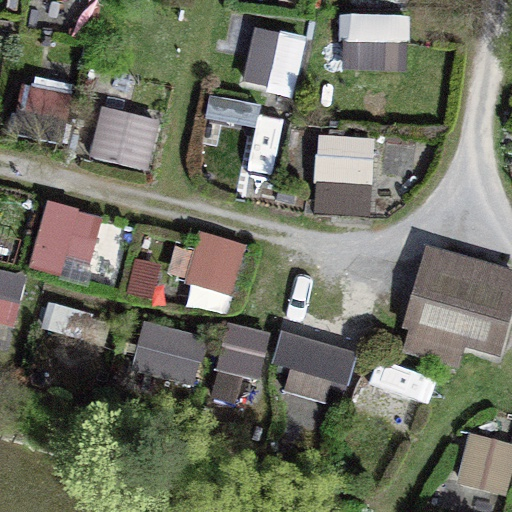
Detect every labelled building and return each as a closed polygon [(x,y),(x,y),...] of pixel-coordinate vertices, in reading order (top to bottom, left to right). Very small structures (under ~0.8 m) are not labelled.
[(412,37),(411,8),(339,11),(340,40),(412,37)] [(294,94),(307,36),(255,24),(241,82),(294,94)] [(23,112),(65,123),(74,89),(31,78),(23,112)] [(91,152),(148,170),(165,116),(107,99),(91,152)] [(222,162),(271,175),(284,119),(235,107),(222,162)] [(318,131),(315,209),(372,211),(375,133),(318,131)] [(49,197),(32,263),(63,271),(68,250),(96,257),(108,212),(49,197)] [(204,227),(184,299),(231,312),(251,240),(204,227)] [(511,269),(437,250),(415,333),(511,359),(511,269)] [(0,320),(21,323),(27,270),(0,267),(0,320)] [(133,371),(197,385),(209,333),(145,319),(133,371)] [(276,392),(278,325),(216,323),(214,390),(276,392)] [(291,329),(277,385),(344,403),(358,347),(291,329)] [(511,436),(463,426),(445,508),(465,511),(501,511),(511,463),(511,436)]
